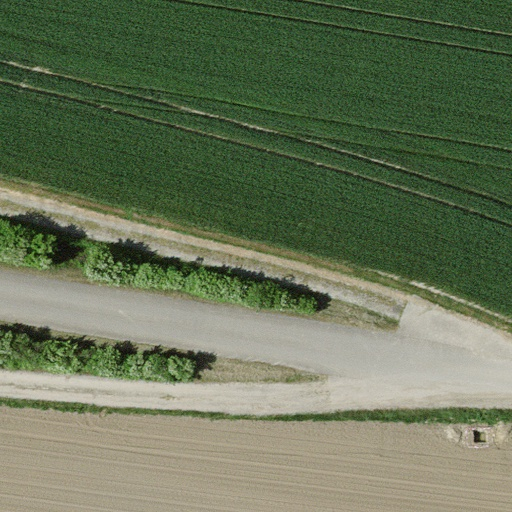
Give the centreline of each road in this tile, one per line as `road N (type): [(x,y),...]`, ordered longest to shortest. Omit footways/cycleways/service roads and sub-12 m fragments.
road 1 (track): [(0,388),(242,405),(508,391),(414,319),(0,205)]
road 2 (track): [(511,391),(0,303)]
